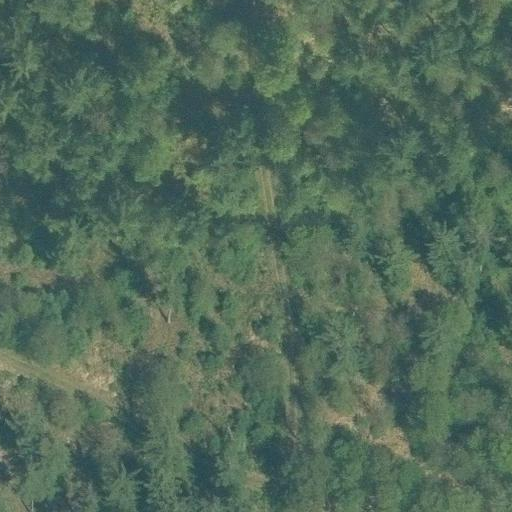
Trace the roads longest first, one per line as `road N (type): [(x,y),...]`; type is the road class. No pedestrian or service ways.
road 1 (track): [(257,0),(273,164),(305,346),(295,487)]
road 2 (track): [(0,337),(295,487)]
